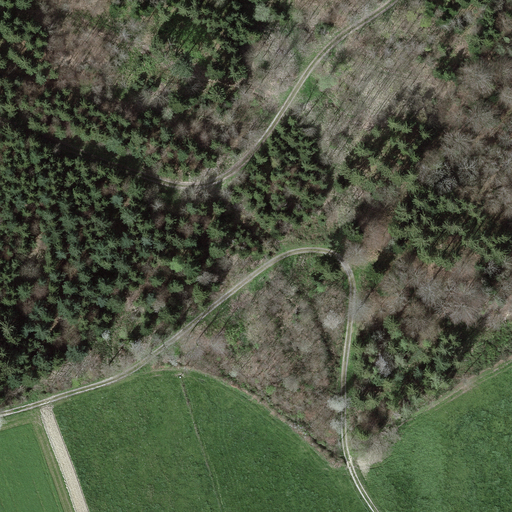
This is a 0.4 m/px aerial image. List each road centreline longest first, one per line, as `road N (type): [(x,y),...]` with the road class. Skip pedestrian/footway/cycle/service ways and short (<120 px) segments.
road 1 (track): [(0,415),(109,385),(268,263),(299,251),(334,252),(349,264),(351,289),(342,441),(371,511)]
road 2 (track): [(0,120),(158,180),(209,184),(257,149),(324,54),(392,0)]
